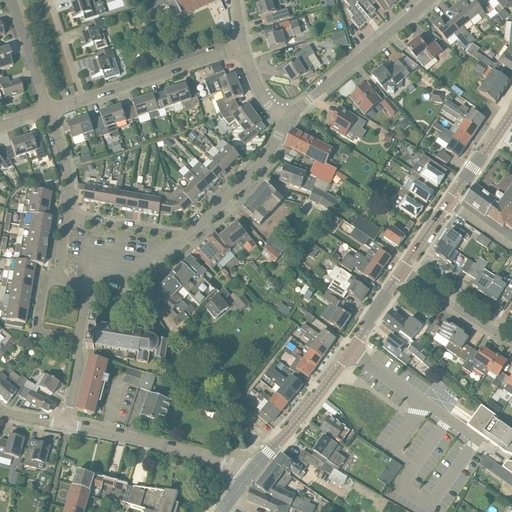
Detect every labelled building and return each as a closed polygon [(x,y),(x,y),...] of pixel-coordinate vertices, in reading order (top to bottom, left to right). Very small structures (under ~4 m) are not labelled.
[(98,17),(93,2),(95,1),(94,0),(79,0),(80,1),(72,4),(73,9),(70,10),(73,20),(84,16),(86,21),(98,17)] [(182,16),(217,0),(151,0),(144,3),(148,12),(167,4),(173,18),(181,14),(182,16)] [(272,1),(272,2),(257,6),(259,11),(258,13),(259,16),(260,17),(261,18),(265,17),(268,27),(290,20),(287,10),(281,12),(280,6),(287,4),(286,1),(285,0),(272,0),(272,1)] [(343,0),(350,7),(347,10),(353,17),(350,20),(358,30),(368,22),(365,18),(368,15),(369,17),(376,11),(372,7),(366,0),(343,0)] [(397,1),(396,0),(366,0),(372,7),(377,3),(382,10),(387,6),(389,9),(397,1)] [(472,6),(466,0),(462,0),(457,5),(471,22),(478,15),(481,19),(486,15),(476,3),(472,6)] [(500,14),(511,3),(509,0),(494,0),(500,6),(496,9),(500,14)] [(465,38),(469,35),(464,28),(471,22),(457,5),(449,11),(456,19),(452,23),(465,38)] [(313,27),(310,17),(305,18),(304,17),(289,22),(289,23),(280,26),(282,34),(266,38),(270,50),(286,45),(285,40),(309,31),(308,28),(313,27)] [(448,26),(441,18),(433,25),(447,42),(454,35),(460,42),(465,38),(452,23),(448,26)] [(108,47),(106,41),(103,31),(105,31),(101,20),(88,25),(90,31),(82,33),(83,38),(80,39),(83,49),(94,46),(95,51),(108,47)] [(265,35),(275,33),(273,27),(264,30),(265,35)] [(335,50),(349,46),(345,32),(331,36),(335,50)] [(471,44),(476,40),(472,35),(467,39),(471,44)] [(465,49),(469,45),(465,38),(460,42),(465,49)] [(428,51),(418,39),(407,48),(424,68),(431,62),(442,54),(435,45),(428,51)] [(468,47),(465,52),(480,63),(484,58),(477,53),(480,49),(472,44),(468,47)] [(292,84),(313,70),(309,63),(317,58),(309,46),(295,55),(299,61),(284,71),(292,84)] [(0,50),(0,70),(12,67),(9,57),(11,56),(8,48),(0,50)] [(120,76),(115,60),(111,50),(98,54),(100,60),(91,63),(93,68),(89,69),(93,79),(103,75),(105,80),(120,76)] [(511,72),(511,57),(505,53),(499,63),(499,64),(493,71),(505,80),(511,72)] [(493,64),(484,58),(480,63),(488,68),(490,69),(493,64)] [(400,85),(415,73),(404,60),(387,74),(382,68),(372,76),(382,88),(389,82),(395,90),(400,85)] [(475,70),(483,76),(488,68),(480,63),(475,70)] [(495,104),(510,83),(505,80),(493,71),(490,69),(488,68),(483,76),(488,79),(479,93),(495,104)] [(224,72),(207,79),(211,89),(213,96),(221,93),(239,86),(235,75),(227,78),(224,72)] [(7,84),(5,79),(0,80),(0,87),(1,87),(5,100),(23,94),(19,80),(7,84)] [(188,89),(187,85),(176,88),(181,104),(198,98),(194,87),(188,89)] [(365,115),(380,102),(366,85),(351,98),(365,115)] [(221,115),(238,106),(235,100),(244,97),(239,86),(221,93),(224,99),(216,102),(221,115)] [(165,109),(181,104),(176,88),(165,91),(167,96),(161,98),(165,109)] [(444,106),(445,92),(433,91),(432,104),(444,106)] [(448,100),(449,101),(452,103),(456,96),(452,94),(448,100)] [(155,100),(154,95),(143,99),(149,115),(165,109),(161,98),(155,100)] [(132,120),(149,115),(143,99),(133,102),(134,107),(129,108),(132,120)] [(391,116),(398,111),(388,99),(381,105),(391,116)] [(471,116),(449,101),(446,104),(479,127),(485,119),(473,112),(471,116)] [(472,137),(479,127),(446,104),(442,111),(458,122),(455,126),(461,130),(472,137)] [(255,114),(248,105),(241,110),(238,106),(221,115),(229,126),(236,121),(240,126),(255,114)] [(123,110),(121,106),(111,109),(116,125),(132,120),(129,108),(123,110)] [(365,132),(361,130),(365,123),(339,107),(333,118),(334,120),(335,121),(331,128),(345,137),(349,132),(360,139),(365,132)] [(96,119),(100,131),(102,137),(118,132),(116,125),(111,109),(100,113),(102,117),(96,119)] [(244,146),(259,134),(256,129),(263,124),(255,114),(240,126),(244,132),(238,137),(244,146)] [(90,121),(89,117),(78,120),(83,136),(100,131),(96,119),(90,121)] [(73,139),(83,136),(78,120),(68,124),(73,139)] [(436,123),(433,127),(443,134),(447,130),(436,123)] [(330,184),(334,176),(337,171),(325,166),(333,150),(292,130),(285,146),(316,161),(309,175),(330,184)] [(472,137),(461,130),(456,137),(447,130),(443,134),(465,149),(472,137)] [(391,144),(393,136),(387,134),(384,142),(391,144)] [(458,158),(465,149),(443,134),(440,139),(450,146),(447,151),(458,158)] [(33,140),(31,135),(21,139),(26,155),(36,151),(39,160),(45,158),(39,138),(33,140)] [(10,161),(15,158),(26,155),(21,139),(10,142),(12,147),(3,151),(10,161)] [(232,165),(240,157),(228,146),(220,154),(232,165)] [(10,161),(3,151),(0,152),(0,166),(4,163),(10,161)] [(449,164),(452,158),(441,152),(437,158),(449,164)] [(214,160),(211,156),(207,159),(211,163),(213,162),(214,163),(215,163),(224,172),(232,165),(220,154),(214,160)] [(81,165),(92,162),(90,155),(79,159),(81,165)] [(437,188),(445,177),(435,171),(439,165),(423,155),(417,163),(425,169),(420,176),(420,177),(426,181),(437,188)] [(224,172),(215,163),(214,163),(207,171),(218,182),(226,174),(224,172)] [(289,185),(295,170),(286,167),(287,166),(285,166),(279,182),(289,185)] [(201,177),(193,169),(190,172),(197,180),(199,178),(210,190),(218,182),(207,171),(201,177)] [(327,194),(330,184),(309,175),(306,174),(295,170),(289,185),(301,189),(309,192),(310,189),(327,194)] [(430,203),(434,197),(432,196),(434,193),(423,186),(426,181),(420,177),(420,176),(413,172),(409,178),(416,183),(409,192),(415,196),(427,204),(428,202),(430,203)] [(202,197),(210,190),(199,178),(197,180),(191,186),(202,197)] [(95,203),(98,187),(95,186),(96,181),(87,180),(86,185),(84,201),(95,203)] [(106,205),(108,189),(109,183),(101,182),(96,181),(95,186),(98,187),(95,203),(106,205)] [(277,194),(265,184),(254,196),(273,213),(284,200),(277,194)] [(202,197),(191,186),(186,191),(181,186),(178,189),(193,203),(192,204),(194,205),(202,197)] [(487,216),(495,203),(497,201),(475,186),(464,201),(465,202),(487,216)] [(511,186),(498,205),(495,203),(487,216),(491,219),(503,227),(504,225),(511,230),(511,229),(511,186)] [(47,217),(51,194),(26,189),(25,197),(20,197),(19,205),(23,206),(22,214),(26,215),(25,222),(20,221),(19,230),(23,231),(21,245),(16,245),(15,254),(19,254),(18,261),(35,265),(43,266),(51,218),(47,217)] [(119,193),(119,190),(117,190),(108,189),(106,205),(116,206),(119,193)] [(184,212),(192,204),(193,203),(178,189),(172,195),(177,212),(182,210),(184,212)] [(332,212),(339,201),(327,194),(310,189),(309,192),(312,193),(309,200),(320,204),(332,212)] [(415,197),(404,189),(393,205),(400,209),(400,210),(418,221),(425,210),(412,202),(415,197)] [(148,214),(150,198),(152,191),(144,190),(143,192),(139,191),(138,196),(140,197),(137,213),(148,214)] [(129,195),(119,193),(116,206),(115,209),(126,211),(129,195)] [(159,214),(163,193),(159,193),(158,200),(150,198),(148,214),(159,216),(160,214),(159,214)] [(172,216),(173,213),(177,212),(172,195),(163,193),(159,214),(160,214),(172,216)] [(137,213),(140,197),(138,196),(129,195),(126,211),(137,213)] [(271,215),(273,213),(254,196),(243,209),(253,219),(252,219),(260,226),(268,217),(268,216),(270,213),(271,215)] [(368,216),(376,205),(371,202),(363,213),(368,216)] [(375,242),(382,231),(360,216),(353,227),(364,235),(375,242)] [(409,231),(414,224),(410,221),(406,228),(409,231)] [(249,255),(257,248),(237,222),(218,237),(230,252),(238,246),(242,251),(244,249),(249,255)] [(270,248),(286,226),(280,222),(265,243),(270,248)] [(398,232),(392,228),(385,238),(399,247),(407,234),(400,229),(398,232)] [(469,236),(459,230),(456,235),(450,231),(447,236),(446,235),(441,242),(454,251),(462,239),(465,241),(469,236)] [(487,248),(491,241),(481,234),(476,242),(487,248)] [(216,235),(196,252),(218,278),(223,272),(218,267),(232,254),(230,252),(216,235)] [(375,242),(364,235),(360,242),(373,251),(372,252),(376,255),(370,263),(381,270),(389,258),(381,253),(385,248),(375,242)] [(277,241),(271,249),(280,257),(287,249),(277,241)] [(451,273),(454,268),(447,263),(454,251),(441,242),(437,249),(438,249),(434,255),(440,258),(437,263),(451,273)] [(269,248),(262,255),(269,261),(270,260),(275,264),(280,257),(269,248)] [(213,295),(217,292),(208,283),(213,277),(202,268),(198,264),(199,263),(199,262),(200,261),(194,253),(182,265),(180,268),(189,277),(192,276),(211,294),(213,295)] [(370,263),(357,255),(354,259),(349,255),(342,266),(353,273),(356,268),(359,270),(357,272),(363,276),(364,274),(374,281),(381,270),(370,263)] [(475,265),(474,264),(467,275),(477,281),(473,287),(478,290),(478,291),(485,296),(497,277),(484,269),(488,263),(480,258),(475,265)] [(25,324),(35,265),(18,261),(10,260),(9,268),(4,267),(3,272),(8,272),(7,280),(2,279),(1,288),(5,289),(3,303),(0,303),(0,312),(1,312),(0,319),(0,320),(5,321),(5,326),(22,329),(23,324),(25,324)] [(462,271),(467,275),(474,264),(468,260),(462,271)] [(189,277),(180,268),(170,278),(169,280),(180,291),(182,289),(189,295),(188,295),(200,307),(213,295),(211,294),(192,276),(189,277)] [(362,302),(368,292),(361,287),(362,284),(357,280),(342,271),(329,290),(344,299),(348,293),(362,302)] [(508,284),(497,277),(485,296),(491,300),(491,299),(497,302),(500,296),(509,302),(511,298),(511,280),(511,279),(508,284)] [(171,300),(177,306),(182,301),(182,300),(177,295),(180,291),(169,280),(160,290),(171,301),(171,300)] [(229,309),(223,301),(230,296),(224,289),(212,299),(214,301),(205,308),(215,320),(229,309)] [(164,307),(170,313),(176,307),(177,306),(171,300),(171,301),(160,290),(154,296),(165,306),(164,307)] [(336,309),(340,302),(326,292),(322,299),(336,309)] [(242,311),(249,305),(242,297),(235,302),(242,311)] [(182,312),(188,307),(182,301),(177,306),(176,307),(182,312)] [(281,303),(278,309),(288,316),(292,309),(281,303)] [(188,307),(182,312),(187,317),(195,310),(191,305),(188,307)] [(341,331),(350,318),(337,310),(332,318),(325,313),(322,318),(341,331)] [(411,341),(413,343),(414,342),(416,344),(420,338),(416,335),(421,327),(410,319),(407,324),(399,318),(391,311),(383,322),(391,328),(399,334),(400,333),(411,341)] [(176,326),(187,317),(182,312),(172,321),(176,326)] [(312,323),(315,318),(307,313),(304,318),(312,323)] [(155,338),(153,337),(142,335),(142,331),(140,331),(140,330),(139,330),(139,331),(132,330),(132,329),(131,328),(131,330),(124,328),(124,327),(123,327),(122,328),(115,327),(115,326),(114,326),(114,327),(115,321),(108,320),(107,324),(106,324),(106,326),(99,324),(99,323),(91,322),(89,330),(90,330),(88,341),(86,349),(94,350),(95,347),(112,350),(112,351),(137,355),(136,362),(148,364),(150,354),(153,354),(155,353),(154,358),(165,360),(168,341),(158,339),(158,341),(157,339),(155,338)] [(450,326),(445,323),(440,329),(436,325),(430,335),(435,339),(433,340),(446,348),(457,330),(450,326)] [(320,335),(312,329),(304,324),(300,330),(306,335),(311,338),(315,341),(328,350),(336,339),(323,331),(320,335)] [(475,350),(465,344),(469,338),(463,335),(464,334),(457,330),(446,348),(445,349),(466,363),(475,350)] [(390,336),(383,348),(406,366),(411,360),(399,351),(403,346),(390,336)] [(420,338),(416,344),(422,348),(428,340),(422,336),(420,338)] [(309,351),(321,360),(328,350),(315,341),(311,338),(309,342),(313,345),(309,351)] [(422,348),(416,344),(414,342),(413,343),(407,351),(422,363),(428,357),(423,352),(425,351),(422,348)] [(497,357),(483,348),(479,353),(475,350),(466,363),(465,365),(485,377),(488,372),(499,356),(498,355),(497,357)] [(321,360),(309,351),(303,360),(301,359),(301,360),(315,370),(321,360)] [(309,378),(315,370),(301,360),(293,354),(290,358),(295,362),(288,371),(297,377),(301,373),(309,378)] [(501,383),(505,376),(500,373),(508,362),(499,356),(488,372),(496,378),(492,385),(497,388),(501,383)] [(428,357),(422,364),(432,371),(437,365),(428,357)] [(92,358),(78,411),(94,416),(98,403),(101,403),(106,384),(107,385),(109,378),(104,377),(108,362),(92,358)] [(19,380),(3,366),(0,369),(0,377),(5,382),(8,379),(17,387),(14,391),(18,396),(23,388),(27,381),(22,377),(19,380)] [(287,381),(270,367),(267,371),(274,377),(277,379),(295,395),(303,386),(291,376),(287,381)] [(140,388),(144,374),(129,369),(124,383),(140,388)] [(264,375),(270,381),(274,377),(267,371),(264,375)] [(152,393),(156,378),(144,374),(140,388),(140,390),(152,393)] [(511,377),(511,380),(505,376),(501,383),(506,387),(505,388),(511,392),(511,377)] [(58,383),(47,377),(38,388),(51,395),(58,383)] [(8,379),(5,382),(0,387),(0,401),(3,404),(14,391),(17,387),(8,379)] [(295,395),(277,379),(274,383),(281,389),(276,395),(287,405),(288,404),(295,395)] [(32,393),(33,393),(37,387),(27,381),(23,388),(32,393)] [(27,402),(32,393),(23,388),(18,396),(25,401),(27,402)] [(272,400),(263,392),(259,395),(265,400),(268,403),(280,413),(287,405),(276,395),(272,400)] [(48,413),(51,413),(51,412),(54,406),(44,401),(45,400),(33,393),(32,393),(27,402),(48,413)] [(170,403),(149,396),(149,395),(141,418),(163,426),(171,402),(170,402),(170,403)] [(259,395),(257,399),(262,403),(265,400),(259,395)] [(336,416),(340,410),(328,401),(324,407),(336,416)] [(273,422),(280,413),(268,403),(261,413),(273,422)] [(473,418),(467,426),(505,453),(511,455),(511,462),(507,462),(502,468),(511,474),(511,431),(497,420),(499,418),(482,406),(473,418)] [(342,440),(347,432),(342,428),(343,427),(329,418),(321,430),(334,439),(336,437),(342,440)] [(18,459),(23,439),(9,435),(7,442),(0,440),(0,458),(11,461),(12,457),(18,459)] [(342,449),(324,437),(323,439),(322,439),(320,441),(321,442),(317,447),(316,447),(314,450),(315,451),(314,452),(315,453),(312,457),(334,470),(337,472),(346,460),(338,454),(342,449)] [(44,464),(49,447),(35,443),(33,451),(27,449),(23,466),(36,469),(38,462),(44,464)] [(328,480),(334,470),(312,457),(304,452),(299,459),(321,472),(317,478),(326,483),(328,480)] [(305,474),(304,473),(295,466),(281,455),(273,464),(285,473),(289,476),(292,473),(301,479),(304,476),(305,474)] [(392,460),(378,480),(388,487),(393,480),(397,474),(402,467),(392,460)] [(280,489),(286,482),(281,479),(285,473),(273,464),(256,487),(255,486),(251,492),(265,498),(266,496),(273,500),(290,507),(290,508),(296,511),(299,511),(312,511),(315,507),(309,504),(311,501),(304,498),(303,501),(295,497),(295,496),(280,489)] [(511,475),(496,464),(490,472),(511,487),(511,475)] [(334,470),(328,480),(341,488),(347,478),(337,472),(334,470)] [(102,491),(106,480),(105,479),(95,477),(77,471),(73,486),(82,489),(80,494),(89,497),(91,488),(102,491)] [(84,511),(89,497),(80,494),(82,489),(73,486),(66,509),(75,511),(76,509),(84,511)] [(128,505),(133,488),(128,487),(123,503),(128,505)] [(134,506),(139,490),(133,488),(128,505),(134,506)] [(140,508),(145,492),(139,490),(134,506),(140,508)] [(177,511),(180,505),(175,504),(178,494),(166,492),(159,511),(177,511)] [(265,498),(251,492),(250,492),(246,502),(265,510),(265,509),(269,500),(281,505),(279,509),(281,510),(281,511),(283,511),(295,511),(296,511),(290,508),(290,507),(273,500),(266,496),(265,498)] [(283,511),(281,511),(281,510),(279,509),(281,505),(269,500),(265,509),(271,511),(270,511),(283,511)]
